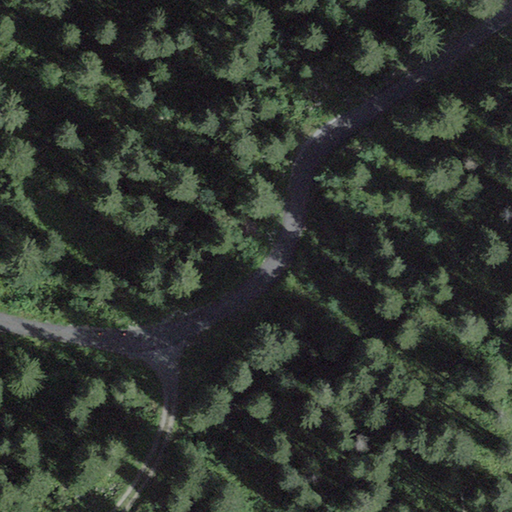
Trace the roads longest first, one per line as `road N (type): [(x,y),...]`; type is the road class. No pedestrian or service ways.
road 1 (tertiary): [(511,10),(325,139),(302,182),(286,252),(253,290),(212,318),(128,342),(0,318)]
road 2 (track): [(118,511),(170,433),(167,337)]
